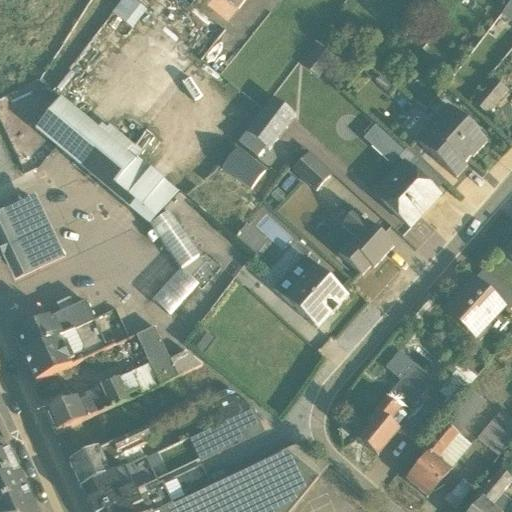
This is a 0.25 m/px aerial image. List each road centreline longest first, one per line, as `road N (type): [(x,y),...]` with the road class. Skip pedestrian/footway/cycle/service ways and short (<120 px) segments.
road 1 (residential): [(511,181),(331,386),(319,414),(316,437),(330,457),(391,511)]
road 2 (primary): [(65,511),(0,366)]
road 3 (unknown): [(0,319),(115,266)]
